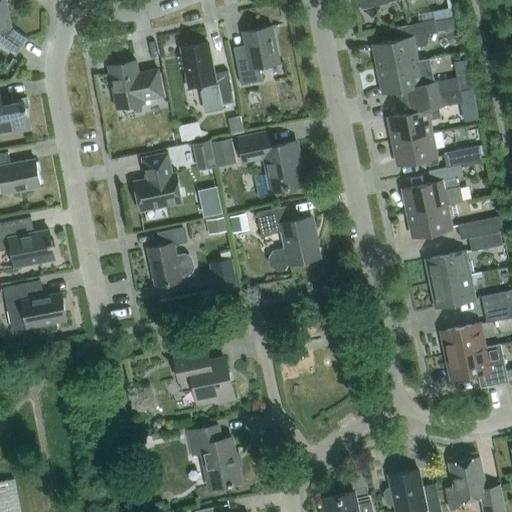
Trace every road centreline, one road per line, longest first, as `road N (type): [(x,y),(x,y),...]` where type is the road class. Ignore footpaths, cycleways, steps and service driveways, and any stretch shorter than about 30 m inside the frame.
road 1 (residential): [(392,402),(393,373),(314,0)]
road 2 (residential): [(104,323),(54,64),(74,7)]
road 3 (residential): [(314,462),(279,418),(256,309)]
road 4 (residential): [(392,402),(446,426),(511,422)]
